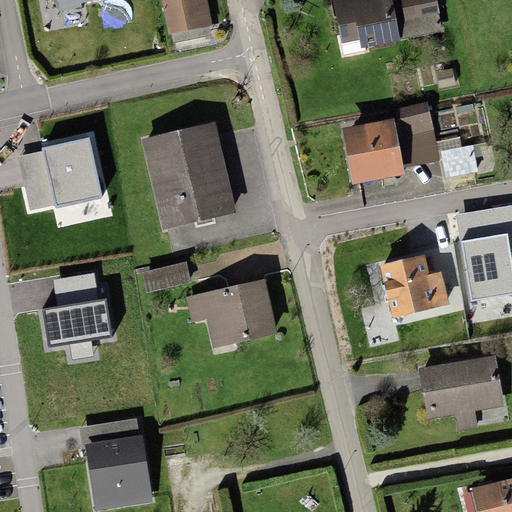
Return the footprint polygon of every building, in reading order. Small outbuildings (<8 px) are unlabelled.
[(56,0),(58,12),(82,7),(81,3),(96,0),(56,0)] [(164,0),(171,36),(203,30),(197,0),(164,0)] [(342,0),(331,2),(342,56),(438,37),(430,0),(400,0),(403,9),(381,13),(378,0),(342,0)] [(424,112),(398,117),(401,136),(428,131),(424,112)] [(145,145),(166,234),(234,218),(213,128),(145,145)] [(394,128),(348,137),(358,188),(404,179),(394,128)] [(43,152),(18,157),(29,211),(100,196),(88,138),(42,147),(43,152)] [(511,205),(456,215),(471,301),(511,294),(511,264),(510,250),(511,249),(511,205)] [(423,255),(380,265),(393,318),(447,305),(439,271),(428,274),(423,255)] [(142,278),(147,297),(192,286),(187,267),(142,278)] [(54,307),(42,309),(48,347),(70,344),(72,359),(92,356),(90,338),(111,335),(105,300),(97,301),(93,273),(50,279),(54,307)] [(265,288),(186,303),(191,328),(208,325),(213,353),(276,341),(265,288)] [(503,411),(495,365),(424,377),(432,423),(503,411)] [(136,418),(78,428),(93,511),(153,501),(141,435),(139,435),(136,418)] [(511,511),(511,477),(471,487),(476,511),(511,511)]
